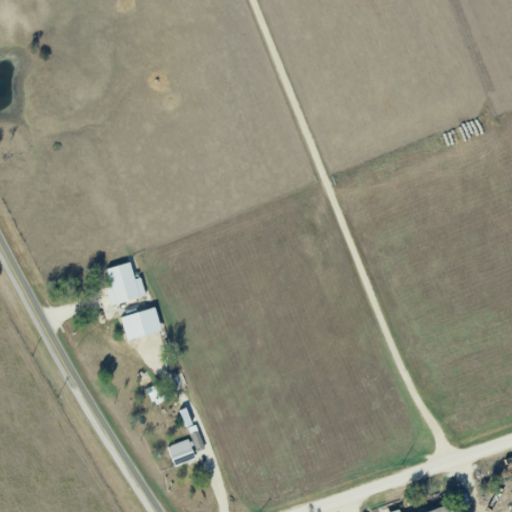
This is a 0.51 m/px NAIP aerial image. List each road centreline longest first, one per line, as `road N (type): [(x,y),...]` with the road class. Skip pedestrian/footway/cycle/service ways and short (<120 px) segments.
road 1 (tertiary): [(159,511),(0,237)]
road 2 (residential): [(303,511),(511,439)]
